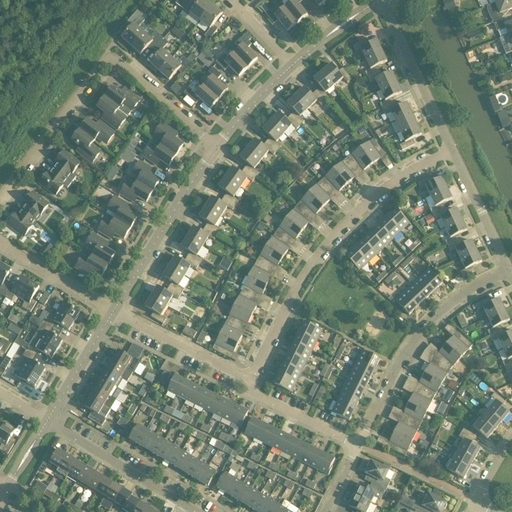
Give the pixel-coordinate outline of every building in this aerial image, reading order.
[(183,12),(187,6),(191,1),(190,0),(178,0),(174,5),(183,12)] [(205,0),(199,0),(192,10),(187,6),(183,12),(179,17),(184,21),(189,14),(200,22),(212,5),(205,0)] [(307,16),(298,4),(303,0),(302,0),(293,0),(284,8),(297,24),(307,16)] [(452,0),(445,0),(442,1),(446,11),(455,7),(452,0)] [(486,10),(490,20),(492,21),(491,23),(491,24),(511,16),(509,11),(511,9),(511,0),(505,0),(487,7),(487,8),(486,10)] [(218,29),(213,26),(222,13),(212,5),(200,22),(210,29),(204,37),(209,41),(218,29)] [(273,25),(278,21),(287,32),(297,24),(284,8),(274,16),(270,11),(265,15),(273,25)] [(140,10),(139,12),(137,11),(125,24),(130,28),(121,38),(131,47),(143,33),(137,28),(144,21),(140,17),(142,15),(142,14),(143,12),(140,10)] [(496,32),(505,28),(508,36),(511,34),(511,17),(511,16),(491,24),(493,25),(496,32)] [(163,39),(155,32),(149,38),(143,33),(131,47),(141,55),(149,46),(154,50),(162,41),(163,39)] [(253,37),(248,32),(235,44),(235,45),(239,49),(234,54),(248,69),(257,60),(247,49),(252,45),(249,42),(253,37)] [(473,32),(467,34),(469,41),(475,38),(473,32)] [(355,38),(349,41),(354,52),(360,49),(365,60),(382,52),(377,41),(367,45),(365,40),(358,43),(355,38)] [(159,72),(166,64),(171,59),(162,50),(167,45),(162,41),(154,50),(159,54),(150,64),(159,72)] [(377,67),(387,62),(382,52),(365,60),(370,70),(364,73),(367,78),(380,72),(377,67)] [(200,56),(198,58),(204,64),(208,60),(205,56),(202,54),(200,56)] [(224,55),(220,58),(216,63),(224,71),(229,67),(239,78),(248,69),(234,54),(228,59),(225,55),(224,55)] [(192,65),(185,58),(183,58),(182,58),(177,63),(171,59),(166,64),(159,72),(169,81),(178,71),(183,75),(192,65)] [(351,80),(342,69),(338,72),(331,65),(322,72),(334,86),(343,79),(347,84),(351,80)] [(208,73),(212,77),(204,86),(219,100),(228,90),(217,81),(221,76),(212,68),(208,73)] [(313,80),(320,88),(315,91),(325,102),(329,99),(325,94),(334,86),(322,72),(313,80)] [(391,73),(382,77),(380,72),(367,78),(369,83),(375,80),(380,91),(397,83),(391,73)] [(392,98),(402,94),(397,83),(380,91),(385,101),(379,104),(382,109),(395,103),(392,98)] [(142,89),(136,84),(132,89),(138,94),(142,89)] [(170,90),(175,94),(180,88),(175,84),(170,90)] [(195,104),(200,100),(210,110),(219,100),(204,86),(195,96),(188,89),(183,94),(195,104)] [(105,98),(117,107),(120,103),(123,106),(125,104),(130,108),(138,99),(124,89),(121,94),(113,87),(105,98)] [(311,96),(304,88),(296,96),(308,110),(316,102),(321,106),(325,102),(315,91),(311,96)] [(287,104),(294,112),(290,116),(300,126),(304,122),(300,118),(308,110),(296,96),(287,104)] [(117,107),(105,98),(97,108),(105,114),(102,119),(115,129),(122,119),(116,115),(118,113),(114,110),(117,107)] [(406,104),(397,108),(395,103),(382,109),(384,115),(390,112),(395,122),(411,114),(406,104)] [(505,110),(497,114),(502,128),(511,124),(505,110)] [(286,120),(278,113),(270,122),(284,134),(292,126),(296,130),(300,126),(290,116),(286,120)] [(395,122),(400,133),(416,125),(411,114),(395,122)] [(80,131),(92,140),(94,136),(98,139),(99,137),(105,142),(112,132),(99,122),(96,127),(87,120),(80,131)] [(281,147),(276,143),(284,134),(270,122),(262,131),(270,138),(266,142),(277,152),(281,147)] [(162,147),(176,156),(183,146),(175,140),(178,135),(163,125),(156,134),(162,138),(161,140),(165,143),(162,147)] [(402,151),(415,145),(412,140),(421,136),(416,125),(400,133),(405,143),(399,146),(402,151)] [(92,140),(80,131),(72,141),(80,147),(76,152),(90,162),(97,152),(91,148),(92,146),(89,143),(92,140)] [(268,152),(273,156),(277,152),(266,142),(262,146),(254,140),(247,149),(261,161),(268,152)] [(386,156),(374,140),(361,149),(372,166),(386,156)] [(176,156),(162,147),(159,151),(155,148),(154,150),(151,147),(144,157),(157,166),(160,161),(168,167),(176,156)] [(240,158),(247,165),(244,169),(255,178),(259,174),(254,170),(261,161),(247,149),(240,158)] [(372,166),(361,149),(347,159),(359,175),(364,172),(372,166)] [(75,177),(72,175),(80,164),(63,152),(55,163),(58,164),(54,170),(71,183),(75,177)] [(334,171),(347,186),(354,179),(359,175),(347,159),(334,171)] [(138,183),(153,192),(159,181),(151,176),(154,171),(138,161),(132,171),(138,175),(137,177),(141,179),(138,183)] [(112,181),(118,171),(112,167),(106,177),(112,181)] [(244,169),(240,174),(232,168),(225,178),(240,188),(247,179),(252,183),(255,178),(244,169)] [(63,186),(67,188),(71,183),(54,170),(50,175),(47,173),(39,184),(55,196),(63,186)] [(347,186),(334,171),(321,182),(335,196),(339,192),(347,186)] [(238,202),(233,198),(240,188),(225,178),(218,187),(227,193),(223,198),(235,206),(238,202)] [(308,187),(305,190),(309,194),(324,208),(330,201),(335,196),(321,182),(317,178),(314,181),(313,180),(307,186),(308,187)] [(420,189),(425,186),(430,197),(447,189),(442,178),(432,183),(430,178),(417,184),(420,189)] [(153,192),(138,183),(136,187),(132,185),(131,187),(127,185),(121,195),(134,203),(137,198),(146,203),(153,192)] [(435,207),(430,210),(432,215),(443,210),(441,205),(452,200),(447,189),(430,197),(435,207)] [(22,211),(36,221),(40,216),(48,205),(32,193),(24,204),(26,205),(22,211)] [(309,194),(297,207),(312,220),(316,215),(324,208),(309,194)] [(116,220),(130,229),(137,218),(128,213),(131,208),(116,198),(109,208),(116,212),(114,214),(118,216),(116,220)] [(227,207),(232,211),(235,206),(223,198),(220,203),(212,198),(205,208),(221,217),(227,207)] [(286,220),(302,233),(308,224),(312,220),(297,207),(286,220)] [(220,230),(214,227),(221,217),(205,208),(199,218),(208,223),(205,228),(217,235),(220,230)] [(391,215),(389,213),(386,216),(401,232),(410,224),(396,210),(391,215)] [(434,220),(440,218),(445,228),(462,220),(457,210),(446,215),(443,210),(432,215),(434,220)] [(36,221),(22,211),(18,216),(16,214),(8,225),(24,237),(32,226),(36,221)] [(268,216),(264,220),(268,224),(272,219),(268,216)] [(382,219),(384,221),(379,226),(393,240),(401,232),(386,216),(382,219)] [(99,232),(100,233),(112,240),(115,235),(124,240),(130,229),(116,220),(114,224),(110,222),(109,224),(105,222),(99,232)] [(302,233),(286,220),(276,233),(292,245),(296,240),(302,233)] [(450,239),(445,242),(447,247),(458,241),(456,236),(467,231),(462,220),(445,228),(450,239)] [(265,227),(260,224),(257,228),(262,232),(265,227)] [(374,230),(373,228),(369,232),(385,248),(393,240),(379,226),(374,230)] [(209,237),(214,240),(217,235),(205,228),(202,233),(193,227),(187,238),(202,247),(209,237)] [(366,235),(367,237),(363,242),(376,256),(385,248),(369,232),(366,235)] [(266,247),(283,258),(289,250),(292,245),(276,233),(266,247)] [(109,245),(102,241),(93,235),(87,245),(93,249),(92,251),(96,253),(94,257),(108,266),(115,255),(106,250),(109,245)] [(202,260),(196,257),(202,247),(187,238),(181,248),(189,253),(187,258),(199,265),(199,264),(202,260)] [(471,241),(462,246),(461,246),(458,241),(447,247),(449,252),(455,249),(460,260),(477,252),(471,241)] [(358,246),(356,244),(353,248),(368,264),(376,256),(363,242),(358,246)] [(39,255),(46,260),(53,250),(46,245),(39,255)] [(256,262),(274,272),(277,267),(283,258),(266,247),(256,262)] [(351,253),(346,258),(360,272),(368,264),(353,248),(349,251),(351,253)] [(459,273),(462,278),(475,272),(472,267),(482,263),(477,252),(460,260),(465,270),(459,273)] [(108,266),(94,257),(91,261),(87,259),(86,261),(83,258),(76,269),(89,277),(93,272),(101,277),(108,266)] [(191,267),(196,270),(199,265),(187,258),(184,262),(175,257),(169,267),(184,277),(191,267)] [(212,266),(202,260),(199,264),(209,271),(212,266)] [(225,260),(221,268),(227,272),(229,268),(232,263),(225,260)] [(274,272),(256,262),(248,278),(266,286),(271,277),(274,272)] [(0,294),(2,296),(8,286),(4,283),(11,271),(2,265),(0,268),(0,294)] [(183,290),(178,287),(184,277),(169,267),(163,277),(171,283),(169,287),(180,295),(181,294),(183,291),(183,290)] [(439,290),(437,289),(442,284),(429,270),(420,278),(435,294),(439,290)] [(20,299),(30,282),(21,277),(13,289),(8,286),(2,296),(11,302),(14,296),(20,299)] [(241,292),(259,301),(266,286),(248,278),(241,292)] [(430,295),(432,297),(435,294),(420,278),(412,286),(425,300),(430,295)] [(36,303),(31,300),(39,288),(30,282),(20,299),(25,302),(21,308),(30,313),(36,303)] [(422,306),(421,304),(425,300),(412,286),(404,293),(419,309),(422,306)] [(172,296),(178,299),(180,295),(169,287),(166,292),(157,287),(151,297),(166,306),(172,296)] [(44,306),(51,296),(45,292),(39,303),(44,306)] [(234,307),(252,316),(259,301),(241,292),(234,307)] [(395,302),(409,316),(414,311),(415,313),(419,309),(404,293),(395,302)] [(166,320),(160,316),(166,306),(151,297),(145,307),(153,312),(150,317),(163,325),(166,320)] [(54,303),(60,307),(57,312),(74,322),(79,313),(57,299),(54,303)] [(476,309),(477,311),(483,308),(488,318),(504,310),(499,300),(490,304),(488,299),(475,305),(476,309)] [(227,321),(245,330),(252,316),(234,307),(227,321)] [(493,329),(487,332),(490,337),(503,331),(500,325),(509,321),(504,310),(488,318),(493,329)] [(54,317),(48,313),(43,323),(53,329),(56,324),(68,331),(74,322),(57,312),(54,317)] [(11,314),(8,319),(16,325),(20,320),(11,314)] [(461,329),(467,327),(462,316),(456,318),(461,329)] [(220,336),(238,345),(245,330),(227,321),(220,336)] [(62,341),(50,334),(53,329),(43,323),(34,337),(57,351),(62,341)] [(301,329),(299,328),(297,332),(317,342),(322,331),(304,323),(301,329)] [(448,325),(445,329),(452,335),(456,331),(448,325)] [(193,339),(197,333),(186,327),(182,333),(193,339)] [(18,345),(25,350),(28,344),(23,341),(28,333),(22,329),(7,355),(10,358),(18,345)] [(492,342),(498,339),(503,350),(511,345),(511,332),(505,336),(503,331),(490,337),(492,342)] [(295,336),(297,337),(294,343),(312,352),(317,342),(297,332),(295,336)] [(446,345),(461,358),(472,346),(457,333),(446,345)] [(212,350),(230,359),(238,345),(220,336),(212,350)] [(39,352),(51,360),(57,351),(34,337),(25,351),(36,357),(39,352)] [(2,339),(0,341),(0,351),(5,354),(11,344),(2,339)] [(291,349),(289,348),(287,352),(307,362),(312,352),(294,343),(291,349)] [(434,359),(450,370),(461,358),(446,345),(439,352),(434,359)] [(508,360),(500,364),(502,369),(504,368),(511,364),(511,345),(503,350),(508,360)] [(22,356),(28,359),(22,369),(39,379),(45,370),(33,362),(36,357),(25,351),(22,356)] [(128,370),(133,373),(134,374),(143,359),(129,351),(126,356),(118,351),(112,361),(128,370)] [(380,360),(362,351),(357,362),(377,372),(379,367),(376,366),(380,360)] [(285,357),(287,358),(284,364),(302,373),(307,362),(287,352),(285,357)] [(0,367),(5,371),(11,360),(6,357),(0,366),(0,367)] [(450,370),(434,359),(430,365),(425,374),(442,384),(450,370)] [(122,379),(127,382),(133,373),(128,370),(112,361),(107,370),(122,379)] [(372,375),(375,376),(377,372),(357,362),(352,372),(369,381),(372,375)] [(281,370),(279,369),(277,373),(296,383),(302,373),(284,364),(281,370)] [(11,374),(17,378),(34,388),(39,379),(22,369),(19,374),(14,370),(11,374)] [(122,379),(107,370),(101,379),(117,389),(117,388),(122,379)] [(158,382),(164,386),(171,375),(164,371),(158,382)] [(144,379),(152,384),(156,377),(148,372),(144,379)] [(369,388),(366,386),(369,381),(352,372),(347,382),(367,392),(369,388)] [(274,385),(291,393),(296,383),(277,373),(274,377),(277,378),(274,385)] [(415,389),(433,398),(442,384),(425,374),(419,383),(415,389)] [(174,376),(167,391),(176,396),(184,381),(174,376)] [(121,391),(117,388),(117,389),(101,379),(95,388),(116,401),(121,391)] [(185,401),(193,385),(184,381),(176,396),(185,401)] [(362,395),(364,396),(367,392),(347,382),(342,392),(359,401),(362,395)] [(195,405),(202,390),(193,385),(185,401),(195,405)] [(106,407),(110,410),(116,401),(95,388),(90,398),(105,407),(106,407)] [(433,398),(415,389),(408,404),(426,413),(433,398)] [(204,410),(211,394),(202,390),(195,405),(204,410)] [(359,408),(356,407),(359,401),(342,392),(337,403),(356,412),(359,408)] [(505,402),(494,393),(490,397),(495,402),(488,411),(502,422),(509,413),(501,407),(505,402)] [(213,414),(220,399),(211,394),(204,410),(213,414)] [(106,420),(100,416),(105,407),(90,398),(84,407),(92,412),(88,419),(102,427),(106,420)] [(222,419),(230,403),(220,399),(213,414),(222,419)] [(137,408),(132,405),(129,403),(126,407),(130,409),(129,409),(135,412),(137,408)] [(231,423),(239,408),(230,403),(222,419),(231,423)] [(349,422),(352,416),(354,417),(356,412),(337,403),(331,413),(349,422)] [(401,419),(419,428),(426,413),(408,404),(401,419)] [(241,428),(248,412),(239,408),(231,423),(241,428)] [(480,419),(494,431),(502,422),(488,411),(480,419)] [(117,425),(123,429),(128,422),(121,418),(117,425)] [(252,419),(244,434),(254,439),(261,423),(252,419)] [(394,433),(412,442),(419,428),(401,419),(394,433)] [(473,428),(468,424),(463,429),(475,439),(479,433),(487,440),(494,431),(480,419),(473,428)] [(0,430),(0,443),(2,444),(0,446),(0,450),(7,455),(14,445),(8,442),(16,430),(5,423),(0,430)] [(261,423),(254,439),(263,443),(270,428),(261,423)] [(138,425),(129,439),(138,445),(147,430),(138,425)] [(270,428),(263,443),(272,448),(280,432),(270,428)] [(459,437),(464,440),(459,450),(474,459),(480,449),(471,444),(475,439),(463,429),(459,437)] [(147,450),(155,435),(147,430),(138,445),(147,450)] [(280,432),(272,448),(281,452),(289,437),(280,432)] [(412,442),(394,433),(387,448),(405,457),(412,442)] [(155,455),(164,441),(155,435),(147,450),(155,455)] [(289,437),(281,452),(290,457),(298,441),(289,437)] [(164,461),(173,446),(164,441),(155,455),(164,461)] [(298,441),(290,457),(299,461),(307,446),(298,441)] [(173,466),(182,451),(173,446),(164,461),(173,466)] [(307,446),(299,461),(308,466),(316,450),(307,446)] [(57,450),(53,458),(48,455),(38,470),(43,473),(46,469),(56,474),(67,456),(57,450)] [(316,450),(308,466),(318,470),(325,455),(316,450)] [(459,450),(453,461),(469,470),(474,459),(459,450)] [(181,471),(190,456),(182,451),(173,466),(181,471)] [(328,476),(332,467),(331,467),(335,460),(325,455),(318,470),(328,476)] [(67,456),(56,474),(55,476),(64,482),(67,477),(76,461),(67,456)] [(190,476),(199,462),(190,456),(181,471),(190,476)] [(76,483),(85,467),(76,461),(67,477),(76,483)] [(451,480),(454,475),(463,480),(469,470),(453,461),(447,471),(442,467),(439,473),(451,480)] [(199,482),(208,467),(199,462),(190,476),(199,482)] [(251,470),(254,465),(249,462),(246,468),(251,470)] [(375,462),(372,463),(371,462),(365,474),(375,479),(372,484),(374,485),(385,490),(386,491),(386,490),(394,494),(396,491),(389,488),(387,487),(390,481),(385,479),(389,471),(379,466),(378,464),(375,462)] [(85,488),(95,473),(85,467),(76,483),(85,488)] [(208,487),(217,473),(208,467),(199,482),(208,487)] [(96,492),(104,478),(95,473),(85,488),(95,494),(96,492)] [(225,473),(216,487),(225,493),(234,478),(225,473)] [(104,478),(96,492),(105,497),(113,484),(104,478)] [(234,478),(225,493),(234,498),(243,484),(234,478)] [(34,489),(43,494),(46,489),(48,488),(39,482),(34,489)] [(103,499),(113,505),(114,503),(122,489),(113,484),(105,497),(103,499)] [(243,484),(234,498),(242,503),(251,489),(243,484)] [(371,490),(360,484),(354,495),(370,503),(374,496),(380,500),(385,490),(374,485),(371,490)] [(46,489),(43,494),(52,500),(55,495),(46,489)] [(123,509),(130,497),(131,497),(132,495),(122,489),(114,503),(123,508),(123,509)] [(251,489),(242,503),(251,509),(260,494),(251,489)] [(260,494),(251,509),(256,511),(261,511),(269,499),(260,494)] [(366,511),(370,503),(354,495),(349,507),(359,511),(366,511)] [(424,502),(419,500),(416,506),(411,504),(410,507),(412,507),(411,508),(419,511),(429,511),(430,511),(432,511),(441,511),(446,503),(444,502),(443,500),(440,499),(437,499),(428,495),(424,502)] [(134,511),(140,503),(131,497),(130,497),(123,509),(123,508),(121,511),(134,511)] [(269,499),(261,511),(272,511),(277,505),(269,499)] [(78,509),(83,502),(78,500),(74,506),(78,509)] [(146,511),(149,508),(140,503),(134,511),(146,511)]
